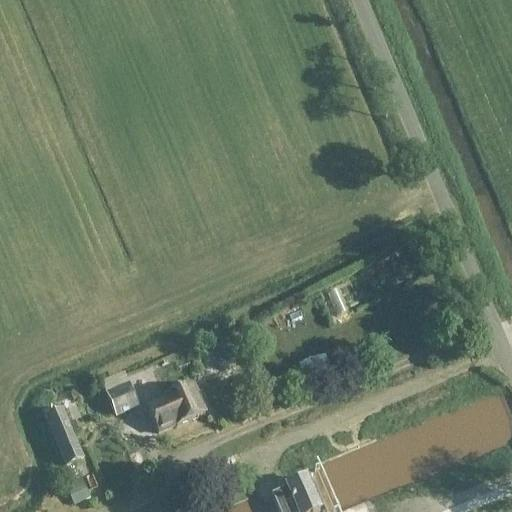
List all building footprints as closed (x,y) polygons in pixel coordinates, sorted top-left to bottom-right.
[(216,348),(200,352),(205,372),(221,368),(216,348)] [(127,384),(103,395),(113,419),(138,409),(127,384)] [(174,427),(175,428),(203,415),(190,386),(162,398),(163,401),(145,409),(157,435),(174,427)] [(82,460),(60,410),(43,417),(65,467),(82,460)] [(270,497),(271,499),(275,509),(276,511),(316,511),(309,496),(303,481),(285,489),(286,491),(270,497)] [(72,507),(89,500),(82,484),(66,491),(72,507)]
